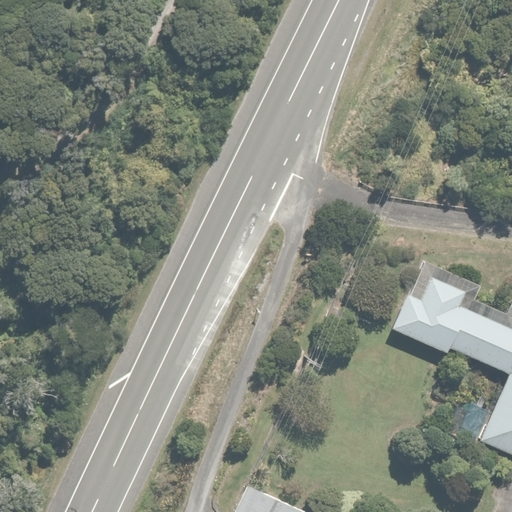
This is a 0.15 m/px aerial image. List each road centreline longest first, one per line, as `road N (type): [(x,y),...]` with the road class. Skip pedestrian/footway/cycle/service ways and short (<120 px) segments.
road 1 (primary): [(93,511),(339,0)]
road 2 (unknown): [(287,176),(352,202),(511,231)]
